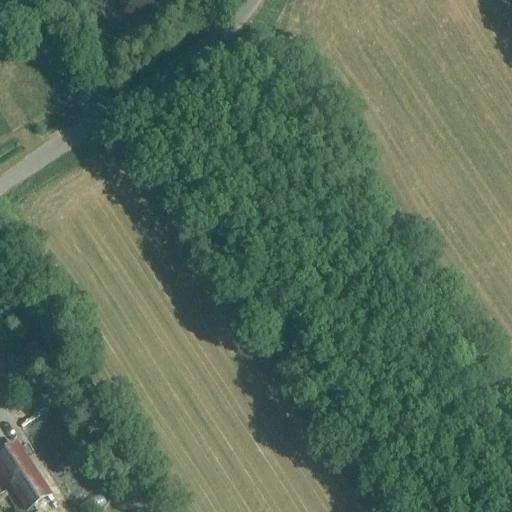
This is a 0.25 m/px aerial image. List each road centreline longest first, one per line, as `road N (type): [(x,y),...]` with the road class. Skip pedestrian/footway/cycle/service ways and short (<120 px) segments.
road 1 (track): [(0,236),(168,511)]
road 2 (unclassified): [(0,185),(209,47),(250,0)]
